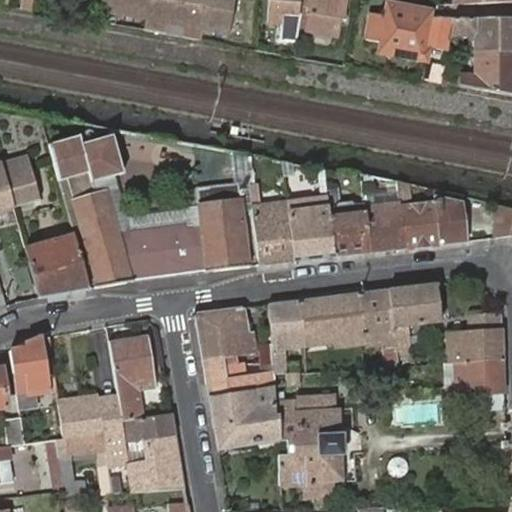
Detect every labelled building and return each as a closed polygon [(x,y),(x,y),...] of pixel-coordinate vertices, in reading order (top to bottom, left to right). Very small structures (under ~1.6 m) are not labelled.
[(85,0),(86,12),(99,11),(98,0),(85,0)] [(98,0),(99,11),(100,24),(109,26),(109,13),(145,19),(144,32),(200,42),(202,30),(227,34),(233,0),(98,0)] [(278,44),(294,47),(299,20),(295,20),(298,0),(266,0),(261,28),(279,31),(278,44)] [(308,0),(303,32),(338,38),(342,0),(308,0)] [(394,47),(391,59),(419,64),(429,12),(384,1),(380,16),(370,14),(364,47),(375,49),(376,43),(394,47)] [(454,87),(511,96),(511,20),(449,19),(446,38),(452,38),(452,34),(472,35),(470,78),(456,77),(454,87)] [(374,56),(391,59),(394,47),(376,43),(375,49),(374,56)] [(441,76),(440,84),(454,87),(456,77),(441,76)] [(164,278),(193,275),(187,224),(116,234),(104,196),(92,199),(85,178),(91,176),(94,181),(99,180),(109,177),(105,165),(114,163),(107,139),(76,147),(74,140),(47,147),(55,178),(65,175),(67,183),(100,289),(136,284),(164,278)] [(23,158),(0,164),(0,174),(10,209),(36,201),(23,158)] [(118,174),(114,163),(105,165),(109,177),(114,175),(118,174)] [(0,211),(10,209),(0,174),(0,211)] [(58,185),(67,183),(65,175),(55,178),(58,185)] [(201,222),(199,207),(127,218),(114,175),(109,177),(99,180),(104,196),(116,234),(187,224),(201,222)] [(104,196),(99,180),(94,181),(91,176),(85,178),(92,199),(104,196)] [(89,291),(100,289),(67,183),(58,185),(74,239),(89,291)] [(208,274),(249,268),(237,186),(197,191),(199,207),(201,222),(208,274)] [(259,268),(293,263),(283,204),(258,207),(255,190),(247,191),(259,268)] [(402,251),(438,246),(431,210),(431,209),(411,207),(410,194),(393,191),(394,196),(395,206),(396,208),(395,209),(402,251)] [(392,209),(396,208),(395,206),(394,196),(369,198),(371,206),(391,205),(392,209)] [(368,254),(402,251),(395,209),(396,208),(392,209),(391,205),(371,206),(369,198),(360,199),(361,207),(368,254)] [(293,263),(332,259),(325,212),(322,199),(283,204),(293,263)] [(438,246),(462,243),(455,207),(430,203),(431,209),(431,210),(438,246)] [(332,259),(368,254),(361,207),(351,208),(348,204),(337,206),(332,211),(325,212),(332,259)] [(495,240),(509,238),(511,214),(498,212),(491,210),(491,240),(495,240)] [(193,275),(208,274),(201,222),(187,224),(193,275)] [(87,291),(89,291),(74,239),(23,252),(38,301),(87,291)] [(442,321),(437,283),(388,289),(396,358),(409,357),(406,344),(402,344),(401,325),(442,321)] [(396,358),(388,289),(359,293),(365,342),(386,339),(388,360),(396,358)] [(365,342),(359,293),(328,296),(334,343),(335,346),(365,342)] [(334,343),(328,296),(298,300),(303,346),(310,346),(309,336),(326,335),(328,344),(334,343)] [(303,346),(298,300),(269,304),(270,332),(271,360),(272,376),(285,375),(282,349),(281,340),(297,339),(297,347),(303,346)] [(202,358),(201,359),(234,353),(252,349),(250,337),(238,339),(236,324),(244,323),(241,307),(194,312),(202,358)] [(503,356),(502,310),(470,314),(470,328),(447,331),(448,361),(454,360),(503,356)] [(247,323),(244,323),(236,324),(238,339),(250,337),(247,323)] [(271,360),(270,332),(261,333),(263,361),(271,360)] [(309,336),(310,346),(328,344),(326,335),(309,336)] [(148,336),(110,342),(119,399),(123,422),(143,419),(137,388),(156,386),(152,376),(155,374),(148,336)] [(25,348),(10,350),(17,397),(47,391),(42,362),(52,359),(49,337),(34,340),(26,344),(25,348)] [(281,340),(282,349),(297,347),(297,339),(281,340)] [(234,353),(201,359),(208,398),(240,392),(241,391),(234,353)] [(504,393),(503,356),(454,360),(455,386),(449,386),(444,387),(445,398),(504,393)] [(272,370),(271,360),(263,361),(247,361),(247,372),(272,370)] [(278,456),(280,485),(302,484),(302,500),(336,497),(335,481),(344,480),(339,409),(335,409),(334,395),(299,397),(299,401),(283,402),(283,390),(287,385),(300,383),(299,374),(285,375),(272,376),(273,385),(274,414),(278,415),(279,433),(279,439),(279,443),(286,441),(288,456),(278,456)] [(208,398),(217,450),(260,443),(259,437),(279,433),(278,415),(274,414),(273,385),(241,391),(240,392),(208,398)] [(129,465),(123,422),(119,399),(99,404),(108,467),(117,466),(129,465)] [(99,404),(98,400),(60,406),(65,436),(55,438),(56,443),(59,458),(65,497),(75,496),(69,456),(96,451),(104,493),(112,493),(108,467),(99,404)] [(183,488),(171,414),(143,419),(123,422),(129,465),(133,491),(137,491),(183,488)] [(0,436),(0,445),(6,445),(25,442),(21,418),(4,421),(6,434),(0,436)] [(260,443),(279,439),(279,433),(259,437),(260,443)] [(59,458),(56,443),(48,445),(51,459),(59,458)] [(0,482),(11,479),(6,445),(0,445),(0,482)] [(112,493),(120,493),(117,466),(108,467),(112,493)] [(183,488),(137,491),(139,508),(186,503),(183,488)] [(187,511),(186,503),(139,508),(116,511),(115,511),(187,511)]
